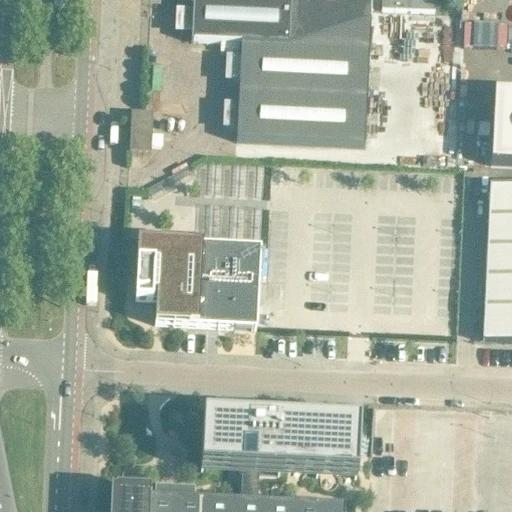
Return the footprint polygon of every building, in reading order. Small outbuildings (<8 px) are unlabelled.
[(369,25),(370,0),(160,0),(193,11),(192,14),(191,37),(191,45),(240,47),(236,145),(364,151),(369,25)] [(434,0),(382,0),(382,13),(434,15),(434,0)] [(511,169),(511,97),(494,97),(490,169),(511,169)] [(151,157),(153,117),(131,116),(129,156),(151,157)] [(511,345),(511,190),(489,189),(482,344),(511,345)] [(195,330),(199,249),(138,246),(136,297),(136,306),(156,307),(155,328),(195,330)] [(257,333),(261,252),(199,249),(195,330),(257,333)] [(344,511),(345,509),(257,504),(258,478),(277,479),(357,482),(359,430),(202,423),(200,475),(241,477),(240,504),(174,500),(149,499),(149,497),(115,495),(114,511),(344,511)]
